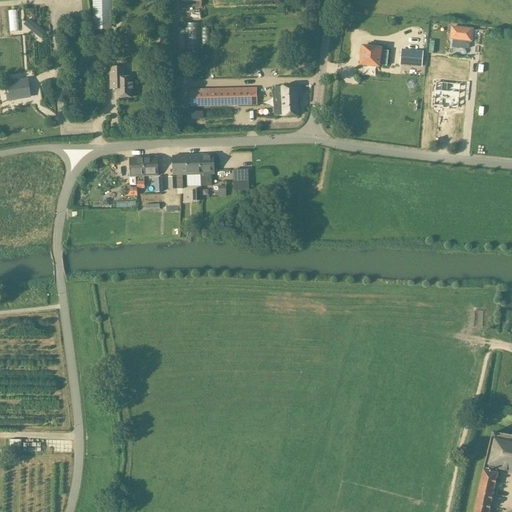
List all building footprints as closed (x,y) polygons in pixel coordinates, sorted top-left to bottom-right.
[(93,0),(94,23),(94,29),(110,28),(110,22),(109,0),(93,0)] [(10,30),(18,30),(17,10),(9,10),(10,30)] [(29,18),(24,24),(41,39),(46,33),(29,18)] [(414,30),(424,31),(424,23),(415,22),(414,30)] [(199,51),(199,23),(186,23),(185,51),(199,51)] [(473,30),(452,28),(451,39),(453,39),(452,47),(469,49),(469,41),(472,41),(473,30)] [(380,65),(387,66),(389,51),(381,50),(382,48),(363,46),(360,65),(379,67),(380,65)] [(421,66),(422,52),(402,50),(401,64),(421,66)] [(444,66),(431,64),(428,92),(435,92),(434,105),(443,106),(442,108),(450,108),(450,106),(459,107),(461,84),(439,81),(439,74),(443,75),(444,66)] [(133,97),(132,77),(125,77),(125,67),(110,68),(111,89),(118,89),(118,97),(133,97)] [(26,86),(6,87),(7,104),(27,102),(26,86)] [(273,88),(274,116),(297,115),(296,87),(274,88),(273,88)] [(190,90),(191,106),(257,105),(256,88),(190,90)] [(200,155),(186,156),(187,175),(201,175),(200,155)] [(200,155),(201,175),(201,186),(211,185),(211,174),(214,174),(213,155),(200,155)] [(187,175),(186,156),(173,156),(173,177),(168,177),(169,189),(177,189),(177,190),(183,189),(183,175),(187,175)] [(157,157),(143,158),(144,176),(158,176),(157,157)] [(144,176),(143,158),(130,158),(131,177),(144,176)] [(234,170),(235,192),(249,192),(249,170),(234,170)] [(164,191),(163,179),(155,179),(155,192),(164,191)] [(137,196),(137,195),(137,187),(131,188),(131,185),(125,185),(125,197),(137,196)] [(489,511),(499,469),(511,471),(511,441),(495,438),(497,436),(497,434),(495,432),(493,433),(491,434),(491,437),(483,470),(479,485),(473,511),(489,511)] [(3,449),(23,449),(23,436),(3,435),(3,449)]
